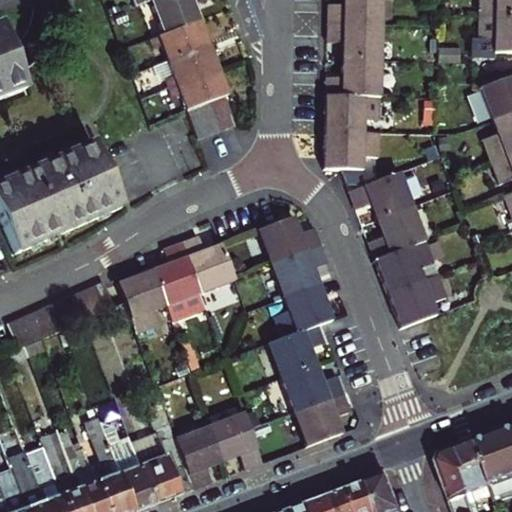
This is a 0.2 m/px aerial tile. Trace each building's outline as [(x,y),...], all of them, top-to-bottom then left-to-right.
[(124,0),(128,9),(143,3),(150,0),(124,0)] [(200,0),(150,0),(143,3),(158,37),(193,23),(187,8),(201,2),(200,0)] [(333,0),(333,6),(318,5),(317,18),(317,24),(373,26),(374,0),(333,0)] [(511,0),(469,0),(469,20),(511,21),(511,0)] [(97,22),(101,28),(118,22),(115,14),(97,22)] [(511,21),(469,20),(469,39),(465,39),(464,59),(468,59),(483,59),(511,60),(511,21)] [(193,23),(158,37),(152,39),(155,47),(162,63),(202,47),(193,23)] [(332,45),(331,62),(372,63),(373,26),(317,24),(317,43),(332,45)] [(0,31),(0,100),(22,92),(0,31)] [(152,39),(144,43),(147,51),(155,47),(152,39)] [(202,47),(205,53),(212,51),(209,44),(202,47)] [(202,47),(162,63),(173,87),(211,70),(205,53),(202,47)] [(372,63),(331,62),(330,77),(316,77),(315,97),(370,99),(372,63)] [(173,87),(162,63),(141,72),(148,89),(162,83),(164,91),(173,87)] [(184,113),(195,109),(209,103),(223,98),(211,70),(173,87),(176,95),(184,113)] [(511,77),(471,94),(484,130),(511,119),(511,77)] [(173,87),(164,91),(167,98),(176,95),(173,87)] [(370,99),(315,97),(313,138),(354,139),(354,122),(369,123),(370,99)] [(221,132),(235,127),(223,98),(209,103),(221,132)] [(221,132),(209,103),(195,109),(207,137),(221,132)] [(207,137),(195,109),(184,113),(195,142),(207,137)] [(474,146),(482,167),(511,155),(511,119),(484,130),(488,141),(474,146)] [(354,139),(313,138),(312,173),(328,174),(368,162),(368,140),(354,139)] [(89,143),(0,181),(0,228),(12,255),(120,209),(89,143)] [(504,183),(509,196),(511,194),(511,155),(482,167),(490,188),(504,183)] [(395,176),(344,194),(351,213),(366,207),(372,224),(405,211),(395,176)] [(511,194),(509,196),(495,201),(503,222),(511,219),(511,194)] [(405,211),(372,224),(378,240),(364,246),(370,263),(415,245),(405,211)] [(252,233),(265,267),(316,248),(309,230),(295,236),(288,219),(274,224),(252,233)] [(194,238),(176,245),(196,296),(229,283),(228,281),(215,247),(199,253),(194,238)] [(148,272),(161,309),(167,324),(201,311),(196,296),(176,245),(159,252),(164,266),(148,272)] [(415,245),(370,263),(383,297),(418,283),(414,272),(422,269),(415,245)] [(316,248),(265,267),(278,301),(314,288),(308,271),(322,266),(316,248)] [(120,305),(131,337),(155,328),(149,314),(161,309),(148,272),(113,285),(120,305)] [(418,283),(383,297),(396,331),(419,322),(432,317),(427,305),(432,303),(425,280),(418,283)] [(69,296),(76,322),(78,322),(86,318),(99,313),(111,308),(102,284),(88,289),(76,294),(69,296)] [(314,288),(278,301),(283,314),(268,319),(276,340),(312,327),(318,325),(327,321),(314,288)] [(24,344),(36,339),(63,328),(75,322),(76,322),(69,296),(2,325),(7,339),(12,349),(24,344)] [(312,327),(276,340),(262,346),(274,380),(311,366),(304,350),(319,345),(312,327)] [(36,339),(24,344),(28,356),(41,350),(36,339)] [(12,349),(5,352),(9,364),(28,356),(24,344),(12,349)] [(5,352),(0,354),(0,367),(9,364),(5,352)] [(317,383),(311,366),(274,380),(287,414),(338,395),(331,378),(317,383)] [(300,449),(337,435),(331,419),(345,413),(338,395),(287,414),(300,449)] [(148,503),(187,489),(168,436),(156,402),(142,407),(151,431),(138,436),(146,459),(133,464),(148,503)] [(203,424),(217,460),(233,454),(239,469),(257,462),(237,411),(203,424)] [(124,511),(126,511),(99,429),(94,416),(81,421),(96,462),(85,465),(101,511),(124,511)] [(168,436),(187,489),(205,482),(199,467),(217,460),(203,424),(168,436)] [(37,449),(60,511),(80,511),(53,440),(56,438),(53,432),(52,427),(34,434),(38,445),(35,446),(37,449)] [(126,511),(148,503),(133,464),(128,451),(118,455),(108,427),(99,429),(126,511)] [(62,429),(53,432),(56,438),(53,440),(80,511),(101,511),(85,465),(75,439),(67,442),(62,429)] [(469,446),(485,488),(511,477),(511,435),(510,430),(469,446)] [(487,494),(485,488),(469,446),(449,453),(465,498),(467,502),(487,494)] [(20,456),(40,511),(60,511),(37,449),(20,456)] [(4,469),(20,511),(40,511),(20,456),(18,452),(0,459),(4,469)] [(465,498),(449,453),(435,458),(431,467),(447,511),(464,511),(460,500),(465,498)] [(0,470),(0,508),(1,511),(20,511),(4,469),(0,470)] [(487,494),(491,504),(511,495),(511,477),(485,488),(487,494)] [(361,487),(369,511),(394,511),(389,496),(382,479),(361,487)] [(369,511),(361,487),(342,494),(348,511),(369,511)] [(348,511),(342,494),(323,501),(327,511),(348,511)] [(327,511),(323,501),(305,508),(306,511),(327,511)]
